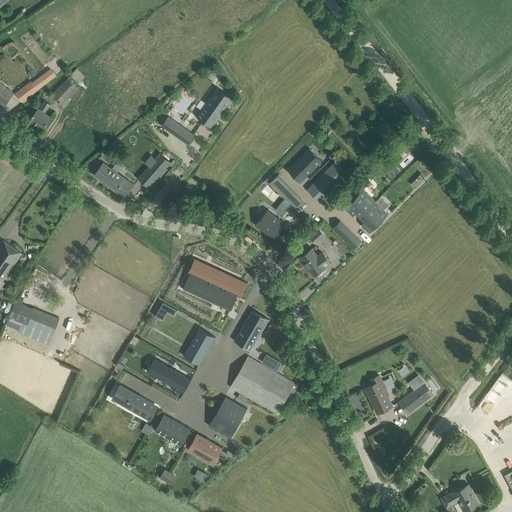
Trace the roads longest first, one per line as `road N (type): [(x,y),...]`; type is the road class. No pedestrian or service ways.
road 1 (track): [(327,0),(511,239)]
road 2 (residential): [(262,260),(232,238),(117,210),(0,128)]
road 3 (residential): [(383,497),(269,266)]
road 4 (residential): [(269,266),(184,409)]
road 5 (unclassified): [(383,497),(475,382)]
